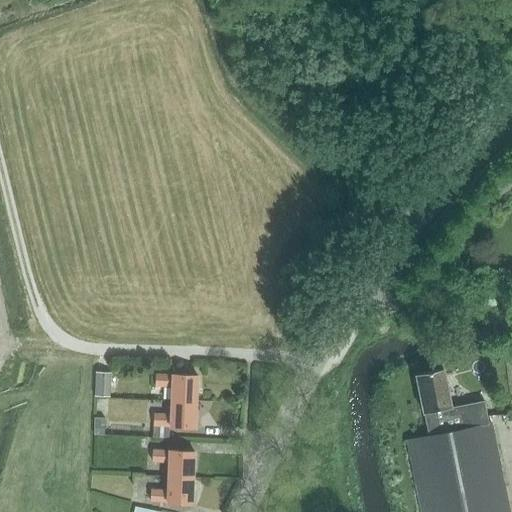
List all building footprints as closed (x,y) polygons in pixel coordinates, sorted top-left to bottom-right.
[(484,401),(450,407),(442,369),(416,374),(423,413),(424,413),(428,436),(406,440),(420,511),(508,511),(491,423),(488,423),(486,416),(487,416),(484,401)] [(110,373),(93,372),(93,396),(109,397),(110,373)] [(171,386),(171,401),(196,401),(197,375),(172,374),(172,375),(155,375),(154,385),(171,386)] [(194,427),(196,401),(171,401),(170,415),(153,414),(153,425),(170,426),(170,427),(194,427)] [(94,418),(93,435),(103,436),(104,419),(94,418)] [(168,462),(168,477),(193,478),(194,451),(169,450),(168,451),(152,450),(152,461),(168,462)] [(192,504),(193,478),(168,477),(167,491),(150,490),(150,501),(167,502),(166,503),(192,504)]
